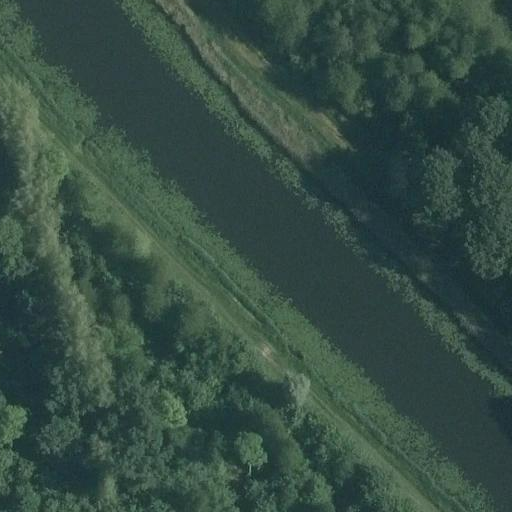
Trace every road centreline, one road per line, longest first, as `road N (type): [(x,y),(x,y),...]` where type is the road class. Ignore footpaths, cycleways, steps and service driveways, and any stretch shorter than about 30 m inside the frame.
road 1 (track): [(426,511),(0,78)]
road 2 (track): [(511,326),(206,0)]
